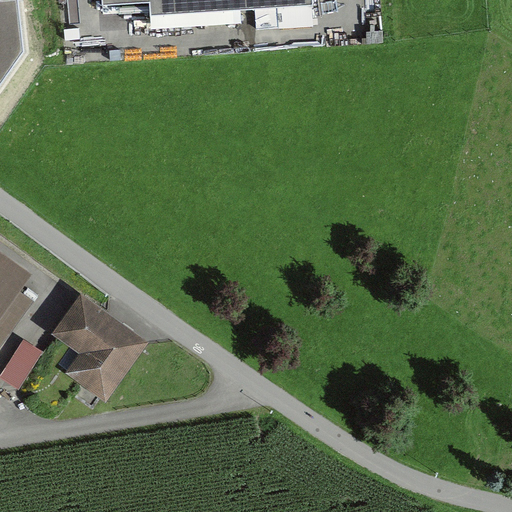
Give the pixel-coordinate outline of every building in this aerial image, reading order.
[(0,0),(0,49),(43,44),(38,0),(0,0)] [(120,0),(121,8),(164,5),(164,19),(330,10),(329,0),(120,0)] [(31,272),(0,250),(0,347),(34,300),(19,289),(31,272)] [(156,345),(91,296),(62,334),(91,356),(76,376),(112,403),(156,345)] [(25,339),(1,378),(21,390),(45,351),(25,339)]
